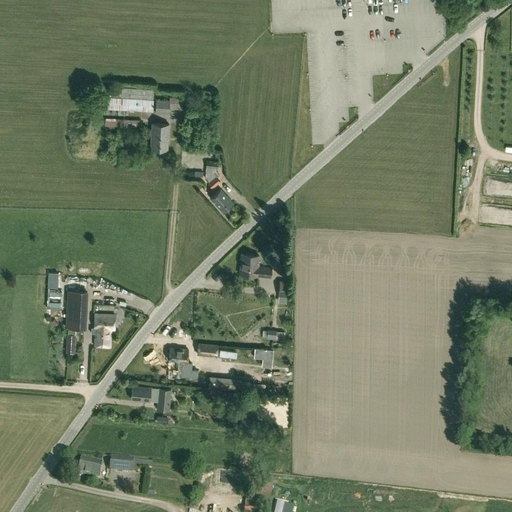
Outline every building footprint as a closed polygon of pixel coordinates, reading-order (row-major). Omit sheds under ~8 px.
[(105,92),(104,96),(104,108),(153,112),(153,99),(154,89),(121,87),(121,93),(105,92)] [(169,108),(182,109),(183,98),(170,97),(170,100),(156,99),(155,113),(169,114),(169,108)] [(220,148),(221,110),(208,110),(207,147),(220,148)] [(120,119),(105,118),(105,126),(119,127),(121,127),(121,134),(130,135),(130,129),(140,130),(141,120),(120,118),(120,119)] [(152,123),(150,148),(168,149),(169,124),(152,123)] [(207,156),(205,176),(205,178),(206,178),(208,182),(207,183),(212,188),(220,182),(217,177),(220,175),(216,170),(216,168),(218,168),(218,162),(215,161),(215,157),(207,156)] [(221,188),(210,198),(223,212),(233,203),(221,188)] [(239,274),(271,277),(271,267),(258,266),(259,255),(241,253),(239,274)] [(292,282),(280,281),(279,295),(291,296),(292,282)] [(88,290),(68,290),(66,327),(86,328),(88,290)] [(115,315),(95,314),(94,345),(111,346),(111,330),(114,330),(115,315)] [(276,330),(268,329),(267,338),(276,339),(276,330)] [(198,342),(197,355),(217,357),(218,344),(198,342)] [(187,362),(188,349),(170,347),(169,363),(172,363),(171,374),(183,375),(183,370),(192,371),(192,363),(187,362)] [(273,349),(255,348),(254,357),(262,358),(272,358),(273,349)] [(242,378),(210,375),(209,387),(241,390),(242,378)] [(132,385),(131,399),(149,401),(151,387),(132,385)] [(159,387),(156,409),(169,410),(172,389),(159,387)] [(221,390),(208,388),(206,398),(219,400),(221,390)] [(253,421),(241,417),(238,426),(251,429),(253,421)] [(111,457),(109,471),(131,474),(133,459),(111,457)] [(101,462),(95,461),(81,458),(77,474),(98,479),(101,462)] [(257,489),(255,499),(270,502),(272,485),(263,483),(262,490),(257,489)] [(229,497),(225,497),(225,496),(211,494),(210,503),(220,504),(220,508),(213,507),(212,511),(232,511),(233,509),(228,509),(229,497)] [(257,500),(232,497),(231,503),(245,505),(243,511),(256,511),(255,511),(257,500)]
